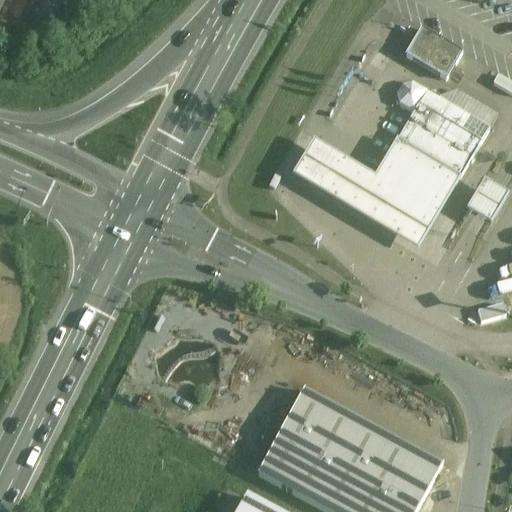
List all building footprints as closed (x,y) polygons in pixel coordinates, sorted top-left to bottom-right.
[(420,34),(405,60),(448,84),(462,59),(420,34)] [(392,150),(457,189),(493,128),(411,80),(401,83),(394,97),(399,106),(414,115),(392,150)] [(457,189),(392,150),(378,172),(313,136),(289,176),(421,250),(457,189)] [(509,199),(485,186),(465,217),(489,232),(509,199)] [(419,511),(442,471),(304,395),(257,481),(316,511),(419,511)] [(268,511),(246,500),(239,511),(268,511)]
